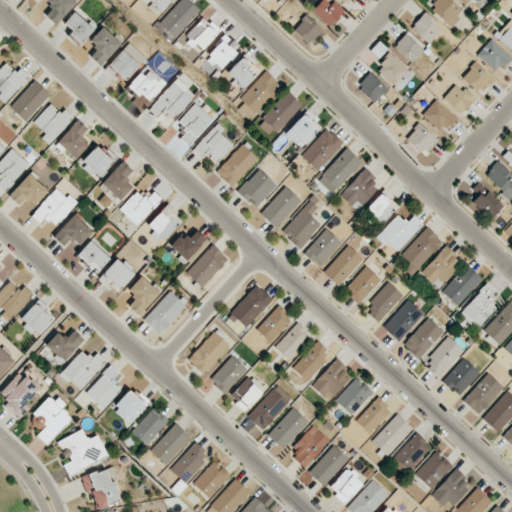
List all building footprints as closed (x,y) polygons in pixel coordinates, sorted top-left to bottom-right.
[(76,2),(73,0),(44,0),(44,1),(51,8),(45,15),(55,24),(76,2)] [(171,0),(144,0),(160,13),(171,0)] [(199,8),(188,0),(178,0),(160,25),(176,38),(199,8)] [(333,1),(330,5),(324,0),(321,0),(312,11),(330,27),(344,11),(333,1)] [(432,0),(434,1),(429,7),(450,26),(464,11),(451,0),(432,0)] [(62,25),(81,42),(96,26),(90,21),(87,24),(74,12),(62,25)] [(410,28),(428,44),(442,29),(424,13),(410,28)] [(324,32),(306,15),(293,29),(312,46),(324,32)] [(202,51),(219,30),(202,16),(185,38),(202,51)] [(511,50),(511,23),(499,38),(511,50)] [(90,56),(100,65),(120,44),(102,27),(88,42),(96,49),(90,56)] [(394,46),(411,63),(423,50),(406,33),(394,46)] [(220,69),(239,47),(225,35),(206,57),(220,69)] [(496,72),(510,57),(491,39),(476,54),(496,72)] [(107,66),(123,82),(145,58),(129,43),(107,66)] [(376,68),(398,91),(413,76),(391,53),(376,68)] [(0,68),(0,92),(1,93),(0,94),(0,99),(4,104),(29,76),(20,68),(16,72),(5,63),(0,68)] [(480,94),(493,79),(475,63),(462,77),(480,94)] [(165,83),(146,65),(128,85),(147,103),(165,83)] [(235,106),(251,120),(281,85),(265,71),(235,106)] [(374,104),(387,90),(370,72),(356,86),(374,104)] [(195,96),(177,78),(147,109),(166,127),(195,96)] [(9,107),(24,121),(49,95),(34,81),(9,107)] [(474,100),(456,83),(442,98),(460,115),(474,100)] [(257,124),(270,136),(301,104),(288,92),(257,124)] [(422,115),(441,132),(455,117),(436,99),(422,115)] [(177,122),(187,131),(180,138),(188,145),(212,119),(195,103),(177,122)] [(44,133),(41,137),(48,144),(73,117),(65,109),(60,114),(50,104),(33,122),(44,133)] [(320,124),(305,111),(284,134),(299,147),(320,124)] [(88,129),(77,119),(56,142),(75,159),(88,145),(80,137),(88,129)] [(437,140),(419,124),(406,138),(424,154),(437,140)] [(192,150),(201,157),(204,154),(215,164),(234,143),(214,126),(192,150)] [(316,170),(343,143),(327,128),(300,154),(316,170)] [(257,158),(241,144),(216,173),(232,187),(257,158)] [(96,145),(81,162),(99,177),(114,160),(96,145)] [(29,164),(11,148),(0,160),(0,175),(2,177),(0,178),(0,185),(5,190),(29,164)] [(362,162),(346,148),(321,175),(336,189),(362,162)] [(511,165),(511,154),(508,151),(502,156),(511,165)] [(133,170),(122,161),(101,183),(120,200),(133,186),(125,179),(133,170)] [(485,174),(505,195),(511,187),(511,175),(498,162),(485,174)] [(340,195),(356,210),(381,184),(365,168),(340,195)] [(237,191),(255,208),(276,185),(258,169),(237,191)] [(47,190),(28,173),(8,195),(19,205),(26,197),(34,204),(47,190)] [(55,226),(75,204),(57,187),(31,215),(42,225),(47,219),(55,226)] [(260,213),(275,228),(300,201),(285,187),(260,213)] [(366,208),(380,221),(398,202),(384,189),(366,208)] [(136,190),(119,210),(136,226),(161,198),(153,191),(146,199),(136,190)] [(317,207),(308,200),(282,234),(301,248),(320,224),(310,216),(317,207)] [(161,241),(182,219),(166,205),(146,227),(161,241)] [(79,245),(91,231),(80,221),(82,218),(76,212),(53,237),(64,247),(72,239),(79,245)] [(385,245),(388,242),(398,251),(422,224),(412,215),(406,222),(397,214),(376,237),(385,245)] [(206,241),(192,226),(170,247),(184,262),(206,241)] [(442,240),(425,227),(401,256),(418,269),(442,240)] [(319,267),(341,242),(325,228),(303,253),(319,267)] [(110,257),(91,240),(77,255),(87,264),(89,261),(99,270),(110,257)] [(201,288),(228,259),(212,244),(185,273),(201,288)] [(363,259),(348,245),(323,272),(338,285),(363,259)] [(462,260),(445,245),(421,272),(437,287),(462,260)] [(135,274),(118,258),(99,277),(109,287),(113,283),(120,289),(135,274)] [(482,279),(467,264),(441,291),(456,305),(482,279)] [(358,303),(380,280),(366,266),(344,290),(358,303)] [(159,293),(141,276),(127,290),(135,298),(128,305),(138,315),(159,293)] [(0,290),(0,306),(9,317),(33,295),(24,285),(19,290),(11,281),(0,290)] [(365,309),(378,322),(403,295),(390,283),(365,309)] [(494,291),(486,284),(459,314),(476,329),(496,307),(487,299),(494,291)] [(272,299),(257,285),(223,320),(238,334),(272,299)] [(144,322),(162,335),(184,303),(166,290),(144,322)] [(398,341),(423,314),(408,299),(382,326),(398,341)] [(19,319),(35,336),(53,318),(37,301),(19,319)] [(511,331),(511,305),(508,303),(481,332),(497,347),(511,331)] [(270,342),(291,319),(277,306),(256,329),(270,342)] [(418,359),(443,332),(428,318),(402,345),(418,359)] [(288,360),(310,335),(297,323),(274,347),(288,360)] [(45,345),(63,362),(83,339),(72,329),(64,338),(57,332),(45,345)] [(230,347),(213,331),(187,359),(203,375),(230,347)] [(463,351),(448,336),(423,363),(437,377),(463,351)] [(511,338),(503,347),(511,355),(511,338)] [(292,368),(306,381),(331,354),(316,341),(292,368)] [(96,353),(91,359),(82,350),(60,373),(79,390),(106,361),(96,353)] [(246,370),(232,356),(209,380),(223,394),(246,370)] [(442,381),(458,395),(479,373),(463,358),(442,381)] [(311,386),(328,401),(352,375),(335,359),(311,386)] [(110,381),(118,372),(109,365),(85,394),(104,409),(120,389),(110,381)] [(25,405),(39,387),(18,371),(0,393),(7,399),(2,405),(20,419),(29,408),(25,405)] [(462,400),(478,414),(503,387),(487,373),(462,400)] [(229,396),(245,410),(262,391),(247,377),(229,396)] [(372,392),(356,377),(335,400),(351,415),(372,392)] [(292,399),(276,385),(247,416),(263,430),(292,399)] [(148,403),(132,388),(114,408),(130,422),(148,403)] [(511,416),(511,395),(507,391),(482,418),(497,432),(511,416)] [(47,445),(72,418),(61,408),(63,406),(50,394),(31,414),(44,426),(36,435),(47,445)] [(355,420),(369,434),(392,410),(378,397),(355,420)] [(144,445),(168,422),(155,408),(131,431),(144,445)] [(267,435),(283,449),(307,422),(291,408),(267,435)] [(412,429),(397,414),(371,441),(386,455),(412,429)] [(189,436),(173,423),(150,453),(167,465),(189,436)] [(291,448),(296,453),(292,457),(304,467),(328,441),(312,425),(291,448)] [(511,425),(502,436),(511,445),(511,425)] [(69,477),(108,456),(96,434),(87,439),(81,429),(56,442),(66,460),(61,463),(69,477)] [(431,447),(416,433),(393,457),(408,471),(431,447)] [(209,454),(195,442),(170,469),(184,482),(209,454)] [(323,486),(348,459),(333,445),(308,472),(323,486)] [(414,474),(430,489),(452,466),(436,451),(414,474)] [(209,498),(230,475),(214,460),(192,483),(209,498)] [(81,476),(86,494),(91,492),(96,508),(121,501),(111,467),(81,476)] [(347,468),(328,487),(343,503),(362,485),(347,468)] [(431,494),(448,510),(471,485),(454,470),(431,494)] [(205,511),(231,511),(250,492),(235,479),(205,511)] [(370,511),(387,494),(372,480),(346,507),(350,511),(370,511)] [(481,511),(492,501),(477,487),(453,511),(481,511)] [(240,511),(269,511),(270,511),(255,497),(240,511)]
